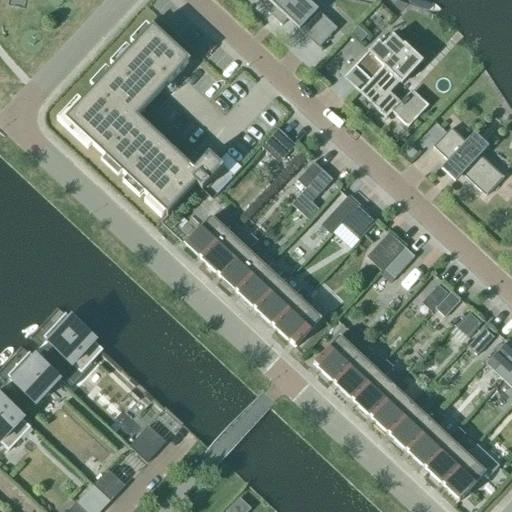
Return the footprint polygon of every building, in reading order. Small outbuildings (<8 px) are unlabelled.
[(264,0),(274,9),(268,15),(269,16),(271,14),(282,24),(280,26),(280,27),(287,20),(321,53),(322,52),(319,49),(336,30),(303,0),(264,0)] [(191,62),(153,27),(132,50),(164,80),(163,81),(168,86),(191,62)] [(415,58),(392,37),(382,48),(378,44),(354,69),(370,84),(365,89),(376,100),(370,106),(386,121),(392,115),(408,130),(442,94),(425,79),(420,85),(404,70),(415,58)] [(164,80),(132,50),(111,71),(144,101),(163,81),(164,80)] [(144,101),(111,71),(91,93),(122,122),(126,118),(127,119),(144,101)] [(122,122),(91,93),(65,121),(102,155),(132,123),(127,119),(126,118),(122,122)] [(153,143),(132,123),(102,155),(123,175),(153,143)] [(474,135),(465,144),(451,131),(433,150),(448,163),(440,171),(455,185),(462,177),(481,194),(486,198),(490,193),(491,194),(504,180),(480,158),(488,149),(474,135)] [(271,157),(287,140),(279,132),(262,149),(271,157)] [(175,163),(153,143),(123,175),(145,195),(175,163)] [(189,177),(175,163),(145,195),(167,217),(196,186),(202,191),(223,168),(209,155),(189,177)] [(305,191),(323,172),(314,164),(297,183),(305,191)] [(311,205),(333,181),(323,172),(305,191),(301,196),(311,205)] [(359,242),(375,225),(358,208),(355,212),(348,206),(335,220),(341,225),(341,226),(359,242)] [(223,230),(211,219),(184,247),(203,265),(230,236),(237,229),(230,222),(223,230)] [(250,236),(241,247),(230,236),(203,265),(221,282),(248,253),(257,243),(250,236)] [(404,250),(389,236),(377,249),(391,263),(404,250)] [(394,281),(414,259),(405,250),(385,271),(394,281)] [(266,256),(259,264),(248,253),(221,282),(239,298),(266,270),(273,263),(266,256)] [(284,273),(277,280),(266,270),(239,298),(258,315),(284,287),(291,280),(284,273)] [(302,290),(295,297),(284,287),(258,315),(276,332),(302,304),(309,297),(302,290)] [(438,288),(421,305),(430,313),(447,296),(438,288)] [(446,319),(458,305),(449,297),(437,310),(446,319)] [(320,307),(313,314),(302,304),(276,332),(295,350),(319,323),(320,321),(327,314),(320,307)] [(468,340),(481,326),(470,315),(456,329),(468,340)] [(81,375),(103,352),(66,317),(44,341),(81,375)] [(493,339),(484,331),(467,349),(476,358),(493,339)] [(313,367),(331,384),(358,356),(347,346),(354,338),(347,332),(340,339),(339,339),(338,340),(313,367)] [(331,384),(350,401),(376,373),(365,362),(372,355),(365,349),(358,356),(331,384)] [(503,382),(511,372),(511,352),(493,373),(503,382)] [(36,406),(58,382),(30,356),(8,380),(36,406)] [(350,401),(368,418),(394,390),(383,379),(393,369),(386,363),(376,373),(350,401)] [(511,372),(503,382),(511,390),(511,372)] [(368,418),(386,435),(412,407),(401,396),(408,389),(401,382),(394,390),(368,418)] [(386,435),(404,452),(430,424),(419,413),(426,406),(419,399),(412,407),(386,435)] [(0,445),(8,453),(30,429),(0,401),(0,445)] [(404,452),(422,469),(448,441),(437,430),(444,423),(437,416),(430,424),(404,452)] [(146,465),(166,444),(148,428),(129,449),(146,465)] [(422,469),(440,486),(467,458),(456,447),(465,437),(458,430),(448,441),(422,469)] [(485,476),(489,479),(499,468),(476,447),(467,458),(440,486),(459,503),(485,476)] [(110,504),(125,488),(107,472),(92,488),(110,504)]
